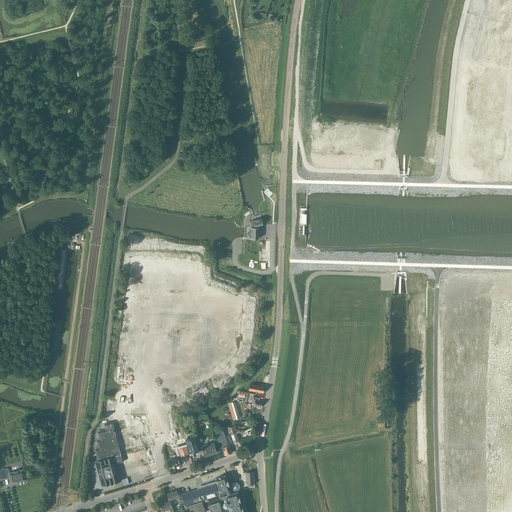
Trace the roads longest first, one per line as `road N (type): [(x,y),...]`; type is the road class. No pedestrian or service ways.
road 1 (tertiary): [(261,451),(279,325),(298,0)]
road 2 (track): [(469,0),(442,186)]
road 3 (track): [(83,248),(63,397)]
road 4 (track): [(389,154),(386,172),(315,170),(305,164),(296,129)]
road 5 (tertiary): [(144,486),(261,451)]
